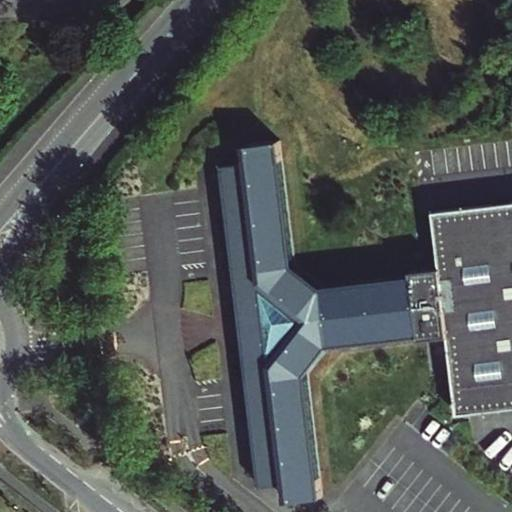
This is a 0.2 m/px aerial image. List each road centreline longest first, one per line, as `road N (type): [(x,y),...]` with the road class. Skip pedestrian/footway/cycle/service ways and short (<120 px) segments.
road 1 (tertiary): [(7,313),(5,273),(17,236),(115,97)]
road 2 (tertiary): [(115,97),(0,217)]
road 3 (tertiary): [(106,511),(20,444),(0,409)]
road 4 (residential): [(130,0),(0,9)]
road 5 (tertiary): [(115,97),(196,0)]
